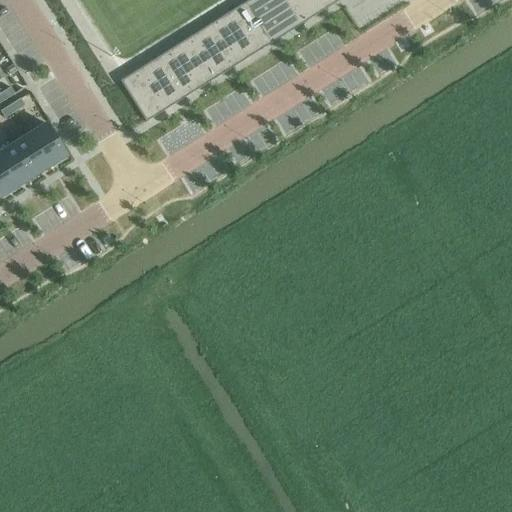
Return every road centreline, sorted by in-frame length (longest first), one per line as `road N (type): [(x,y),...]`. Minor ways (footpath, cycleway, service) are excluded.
road 1 (residential): [(444,0),(140,190)]
road 2 (residential): [(19,0),(140,190)]
road 3 (residential): [(140,190),(0,278)]
